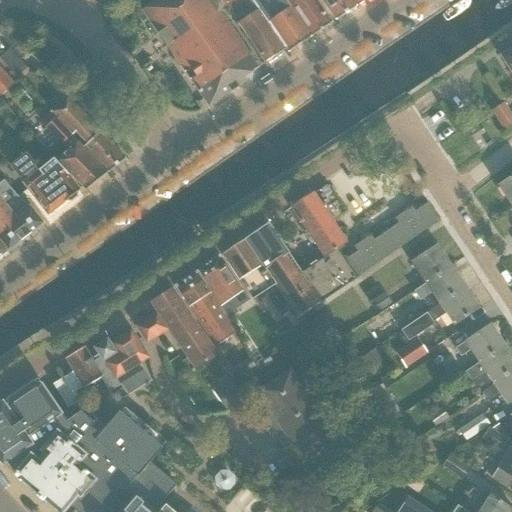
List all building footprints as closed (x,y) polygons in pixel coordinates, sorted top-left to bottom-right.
[(158,0),(147,8),(143,2),(129,12),(134,19),(144,12),(209,107),(246,82),(244,78),(258,68),(219,11),(211,0),(158,0)] [(211,0),(219,11),(226,6),(226,7),(236,0),(251,0),(259,11),(285,49),(284,50),(287,54),(312,37),(285,0),(211,0)] [(285,0),(312,37),(333,23),(316,0),(285,0)] [(321,0),(336,20),(357,6),(352,0),(321,0)] [(285,49),(259,11),(240,24),(266,62),(284,50),(285,49)] [(12,52),(10,49),(1,57),(22,80),(30,72),(20,61),(29,52),(21,43),(12,52)] [(511,48),(501,56),(511,72),(511,48)] [(0,69),(0,95),(13,84),(0,69)] [(52,113),(57,119),(108,174),(125,159),(84,115),(69,97),(52,113)] [(491,112),(504,131),(511,126),(511,114),(504,103),(491,112)] [(57,161),(69,175),(86,193),(108,174),(57,119),(52,113),(42,122),(63,143),(64,143),(70,149),(57,161)] [(27,155),(11,167),(12,167),(28,187),(27,187),(48,216),(68,202),(73,203),(78,198),(78,193),(80,191),(56,162),(41,174),(28,157),(27,155)] [(511,176),(499,185),(511,205),(511,176)] [(0,240),(9,251),(43,225),(25,202),(24,203),(10,189),(5,182),(2,184),(0,181),(0,240)] [(320,303),(440,222),(428,204),(415,213),(412,208),(396,219),(399,224),(374,241),(371,237),(354,248),(358,253),(346,261),(338,249),(347,243),(313,193),(291,208),(324,257),(302,273),(301,273),(320,303)] [(320,303),(301,273),(302,273),(269,225),(245,241),(275,284),(290,307),(298,318),(320,303)] [(245,241),(224,256),(239,278),(253,299),(275,284),(245,241)] [(437,245),(412,262),(426,283),(451,267),(437,245)] [(220,258),(199,272),(222,306),(221,306),(230,319),(236,315),(234,311),(249,301),(220,258)] [(451,267),(426,283),(414,292),(421,301),(433,293),(440,304),(465,287),(451,267)] [(211,294),(197,273),(176,287),(196,318),(217,305),(210,295),(211,294)] [(503,279),(511,289),(511,275),(510,273),(503,279)] [(465,287),(440,304),(401,330),(408,342),(435,324),(433,322),(446,313),(454,325),(479,308),(465,287)] [(173,289),(151,304),(156,311),(170,332),(196,371),(218,356),(173,289)] [(384,295),(376,300),(381,309),(390,303),(384,295)] [(215,347),(236,334),(217,305),(196,318),(215,347)] [(300,338),(324,323),(316,310),(292,326),(300,338)] [(466,342),(456,349),(461,357),(472,350),(480,363),(493,355),(505,346),(491,325),(479,333),(466,342)] [(150,357),(132,330),(110,344),(116,353),(104,361),(116,379),(150,357)] [(396,353),(406,368),(428,354),(418,339),(396,353)] [(110,344),(108,341),(95,348),(102,357),(104,361),(116,353),(110,344)] [(480,363),(466,373),(471,381),(486,372),(494,384),(511,371),(511,355),(505,346),(493,355),(480,363)] [(104,361),(102,357),(94,363),(85,347),(66,359),(74,373),(55,384),(54,385),(68,408),(80,401),(75,393),(84,388),(85,389),(91,397),(95,394),(89,386),(101,378),(110,393),(121,386),(116,379),(104,361)] [(408,370),(416,381),(437,367),(429,356),(408,370)] [(239,366),(243,374),(255,367),(250,359),(239,366)] [(291,369),(257,391),(269,409),(262,413),(286,449),(293,444),(304,462),(338,439),(291,369)] [(511,371),(494,384),(495,385),(483,393),(488,401),(501,393),(508,405),(511,402),(511,371)] [(0,462),(3,466),(13,458),(20,466),(18,469),(17,472),(17,476),(18,478),(57,511),(64,511),(78,496),(90,506),(84,511),(154,511),(177,485),(150,463),(162,448),(120,412),(104,431),(81,412),(67,422),(38,379),(0,404),(0,462)] [(243,398),(230,379),(213,391),(226,410),(243,398)] [(459,430),(467,441),(490,425),(483,414),(459,430)] [(507,440),(509,438),(499,424),(492,430),(507,440)] [(482,438),(490,443),(500,450),(503,447),(509,451),(491,477),(508,488),(511,482),(511,445),(506,442),(507,440),(492,430),(489,428),(482,438)] [(443,466),(462,479),(470,468),(450,455),(443,466)] [(480,491),(471,504),(478,510),(477,511),(511,511),(511,508),(490,493),(488,496),(480,491)] [(429,511),(408,498),(398,511),(467,511),(460,507),(456,511),(429,511)]
